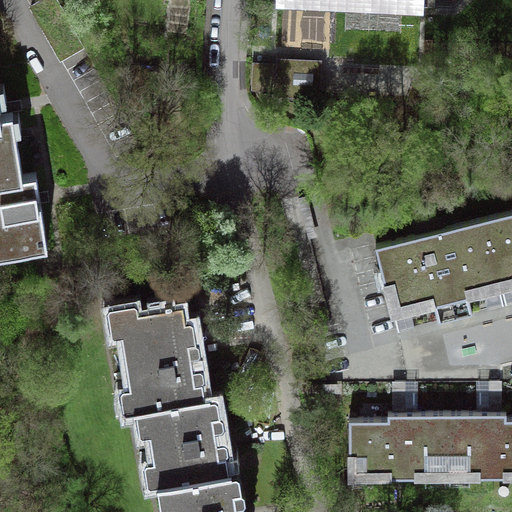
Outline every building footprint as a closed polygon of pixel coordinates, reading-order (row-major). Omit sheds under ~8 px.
[(56,0),(41,0),(31,6),(46,32),(61,58),(82,46),(56,0)] [(320,62),(288,61),(287,93),(319,94),(320,62)] [(257,87),(272,88),(273,64),(258,64),(257,87)] [(0,101),(1,102),(0,96),(0,178),(36,173),(36,171),(22,173),(12,110),(1,112),(0,108),(0,101)] [(37,191),(39,191),(36,173),(0,178),(0,252),(47,245),(40,201),(39,201),(38,196),(37,191)] [(291,200),(281,202),(310,324),(320,322),(330,320),(310,238),(314,237),(305,197),(291,200)] [(511,209),(484,216),(503,294),(511,291),(511,209)] [(471,302),(503,294),(484,216),(375,243),(385,281),(393,279),(403,318),(436,310),(434,302),(451,298),(469,293),(471,302)] [(119,311),(134,406),(210,394),(210,393),(197,395),(195,378),(202,377),(204,374),(203,367),(200,364),(193,366),(191,353),(198,352),(200,349),(200,345),(199,340),(196,338),(189,339),(183,301),(119,311)] [(134,406),(134,408),(146,406),(158,478),(231,466),(231,465),(221,466),(219,450),(226,449),(228,446),(227,442),(227,437),(224,435),(217,436),(215,424),(222,423),(224,421),(223,411),(220,410),(213,411),(210,394),(134,406)] [(447,410),(447,467),(477,467),(477,474),(506,473),(506,467),(511,466),(511,415),(506,415),(506,409),(489,409),(447,410)] [(447,467),(447,410),(404,410),(388,410),(388,416),(349,416),(349,468),(389,468),(389,474),(417,474),(417,467),(447,467)] [(158,478),(158,479),(168,477),(173,511),(249,511),(249,509),(246,507),(238,508),(236,496),(244,495),(246,492),(245,484),(242,482),(234,483),(231,466),(158,478)]
